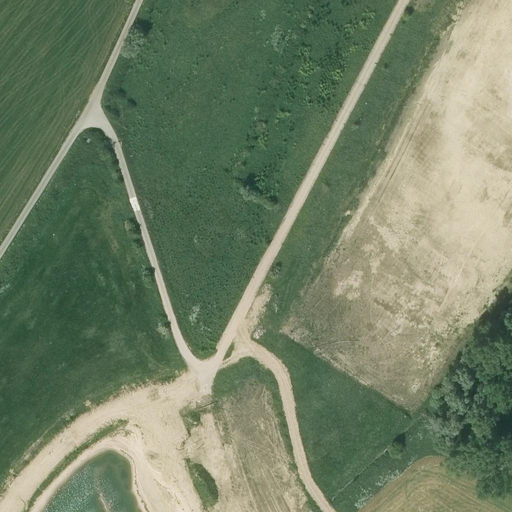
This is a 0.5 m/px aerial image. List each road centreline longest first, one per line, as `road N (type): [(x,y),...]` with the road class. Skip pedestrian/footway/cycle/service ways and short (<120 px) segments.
road 1 (track): [(404,0),(209,372)]
road 2 (track): [(209,372),(179,348),(112,140),(84,116)]
road 3 (unclassified): [(137,0),(84,116),(0,251)]
road 4 (track): [(209,372),(202,405),(233,511)]
